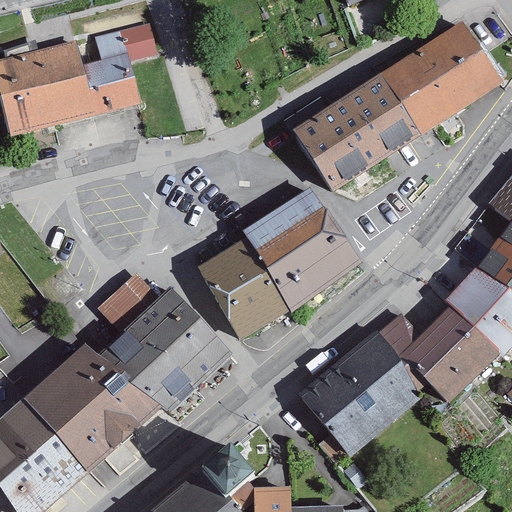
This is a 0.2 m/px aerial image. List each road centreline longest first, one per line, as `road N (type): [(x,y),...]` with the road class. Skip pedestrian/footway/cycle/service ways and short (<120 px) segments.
road 1 (secondary): [(122,511),(419,255),(509,133)]
road 2 (residential): [(230,150),(467,0)]
road 3 (residential): [(0,194),(185,148),(230,150)]
road 4 (residential): [(230,150),(174,0)]
road 5 (unknown): [(261,391),(185,274)]
road 6 (unknown): [(303,191),(386,283)]
